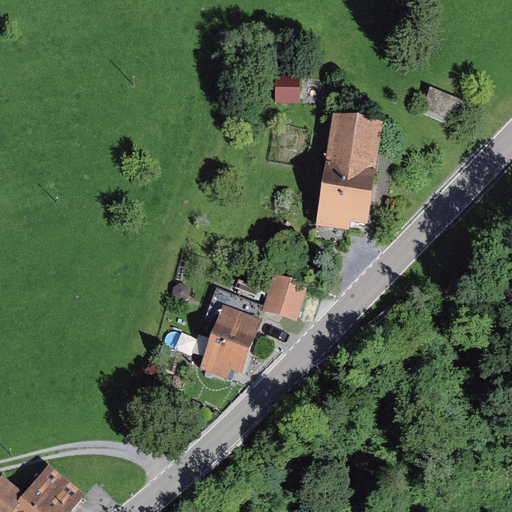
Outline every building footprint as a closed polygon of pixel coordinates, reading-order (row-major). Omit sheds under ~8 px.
[(276,75),(276,102),(300,103),(300,76),(276,75)] [(431,88),(420,110),(458,128),(469,105),(431,88)] [(382,120),(333,113),(316,226),(349,230),(350,219),(367,222),(382,120)] [(306,284),(274,275),(264,310),(296,320),(306,284)] [(208,316),(219,320),(200,370),(226,380),(230,369),(242,374),(262,320),(256,318),(261,306),(218,290),(208,316)] [(24,494),(3,477),(0,479),(0,511),(72,511),(87,495),(49,464),(24,494)]
